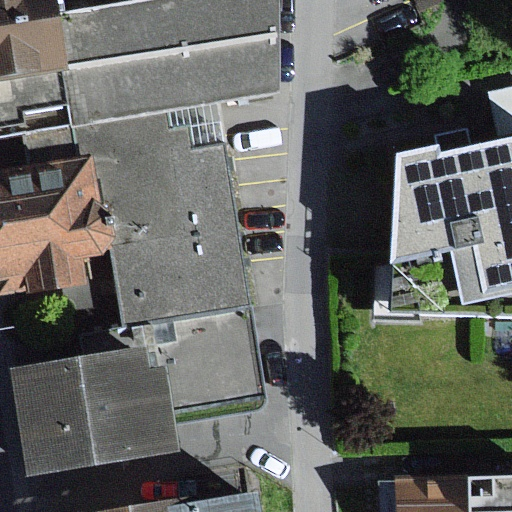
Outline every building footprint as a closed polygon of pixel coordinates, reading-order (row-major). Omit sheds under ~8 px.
[(0,0),(0,135),(20,133),(22,140),(76,132),(72,109),(57,15),(69,13),(66,0),(0,0)] [(149,0),(69,13),(57,15),(72,109),(76,132),(91,128),(224,108),(283,96),(283,0),(149,0)] [(442,0),(415,0),(421,15),(445,6),(442,0)] [(511,91),(492,95),(501,138),(511,135),(511,91)] [(224,108),(91,128),(103,205),(117,216),(121,244),(112,254),(112,259),(123,329),(255,308),(224,108)] [(28,174),(0,177),(0,286),(2,299),(31,295),(33,301),(92,291),(87,264),(112,259),(112,254),(121,244),(117,216),(103,205),(91,128),(76,132),(22,140),(28,174)] [(437,153),(396,161),(384,319),(511,324),(511,146),(438,163),(437,153)] [(90,369),(24,378),(41,481),(192,461),(188,428),(261,417),(267,411),(270,405),(271,397),(255,308),(123,329),(84,336),(90,369)] [(511,511),(511,482),(386,484),(385,511),(511,511)] [(277,511),(274,494),(173,511),(277,511)]
